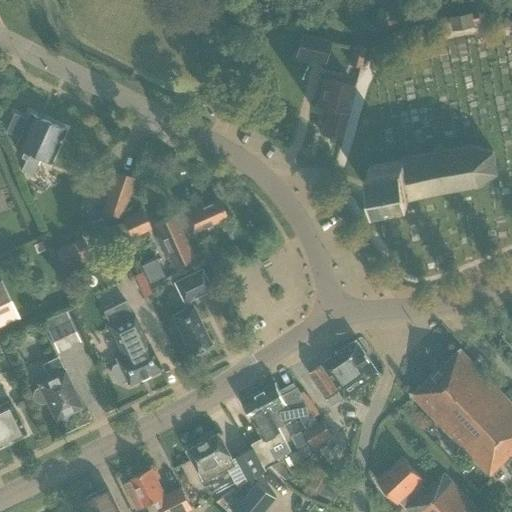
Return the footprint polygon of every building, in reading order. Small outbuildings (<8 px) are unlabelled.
[(472,14),(450,18),(453,31),(474,27),(472,14)] [(301,35),(295,57),(325,64),(331,42),(301,35)] [(351,59),(350,65),(360,68),(361,62),(365,48),(354,45),(351,59)] [(343,137),(350,111),(349,111),(356,83),(325,76),(318,103),(329,106),(322,132),(343,137)] [(32,175),(40,158),(50,162),(65,129),(30,113),(27,120),(14,114),(7,130),(20,136),(15,146),(25,151),(21,157),(26,160),(21,170),(32,175)] [(488,150),(490,142),(480,140),(478,147),(473,145),(403,157),(403,159),(369,164),(376,203),(409,197),(410,199),(479,185),(498,173),(494,151),(488,150)] [(117,173),(103,212),(120,218),(134,178),(117,173)] [(218,200),(185,215),(187,218),(178,222),(174,214),(154,224),(174,267),(194,258),(184,236),(226,217),(218,200)] [(124,217),(130,232),(149,224),(143,209),(124,217)] [(123,222),(106,229),(110,241),(127,234),(123,222)] [(52,251),(59,269),(83,259),(76,241),(52,251)] [(146,272),(149,281),(160,276),(156,267),(146,272)] [(191,355),(212,345),(190,300),(211,290),(202,270),(175,283),(187,308),(172,316),(191,355)] [(0,282),(0,328),(20,319),(2,281),(0,282)] [(114,366),(112,372),(116,381),(122,383),(127,381),(129,384),(162,369),(150,342),(146,344),(143,336),(145,335),(135,315),(133,315),(126,301),(104,311),(111,326),(110,326),(120,347),(121,347),(124,355),(117,358),(119,364),(114,366)] [(48,331),(59,353),(81,342),(70,320),(66,311),(43,321),(48,331)] [(357,340),(322,363),(323,364),(309,373),(332,406),(360,386),(379,373),(357,340)] [(413,397),(490,477),(511,455),(511,402),(462,351),(462,350),(461,349),(412,396),(413,397)] [(57,359),(45,365),(51,378),(39,384),(41,388),(35,390),(33,397),(36,403),(43,406),(48,403),(56,420),(82,407),(69,381),(66,383),(61,374),(64,373),(57,359)] [(283,395),(277,382),(260,391),(279,426),(299,415),(307,428),(317,423),(305,401),(297,388),(283,395)] [(265,467),(292,452),(285,439),(279,426),(260,391),(243,400),(263,437),(253,443),(255,447),(265,467)] [(11,401),(0,406),(0,446),(26,434),(11,401)] [(306,432),(315,449),(334,439),(324,422),(306,432)] [(231,455),(219,433),(187,450),(199,472),(205,482),(236,465),(231,455)] [(236,456),(248,480),(266,470),(265,467),(255,447),(236,456)] [(398,502),(400,500),(406,507),(406,508),(409,511),(480,511),(445,473),(420,496),(414,489),(424,479),(404,456),(377,480),(398,502)] [(292,485),(294,484),(282,462),(273,467),(292,485)] [(511,466),(507,462),(491,481),(507,495),(511,489),(511,466)] [(132,480),(125,483),(138,509),(156,500),(161,511),(184,511),(192,508),(182,487),(166,494),(153,467),(131,478),(132,480)] [(258,482),(232,511),(264,511),(277,497),(258,482)] [(119,511),(108,489),(83,502),(88,511),(119,511)]
